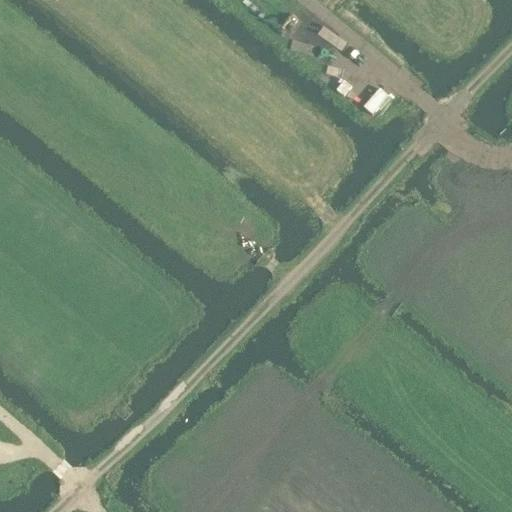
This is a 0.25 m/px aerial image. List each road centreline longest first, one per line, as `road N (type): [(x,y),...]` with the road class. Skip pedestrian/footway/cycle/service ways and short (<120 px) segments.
road 1 (unclassified): [(53,511),(511,52)]
road 2 (track): [(504,173),(205,511)]
road 3 (track): [(447,118),(302,0)]
road 4 (track): [(102,511),(59,458),(16,426)]
